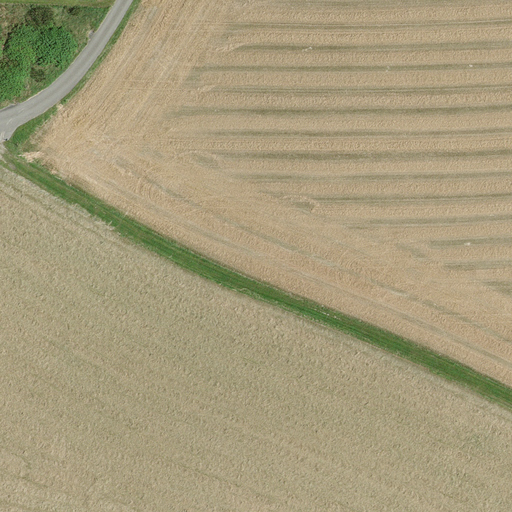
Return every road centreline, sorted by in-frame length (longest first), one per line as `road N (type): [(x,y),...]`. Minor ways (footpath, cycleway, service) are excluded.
road 1 (track): [(0,157),(201,272),(511,404)]
road 2 (track): [(130,0),(61,92),(0,133)]
